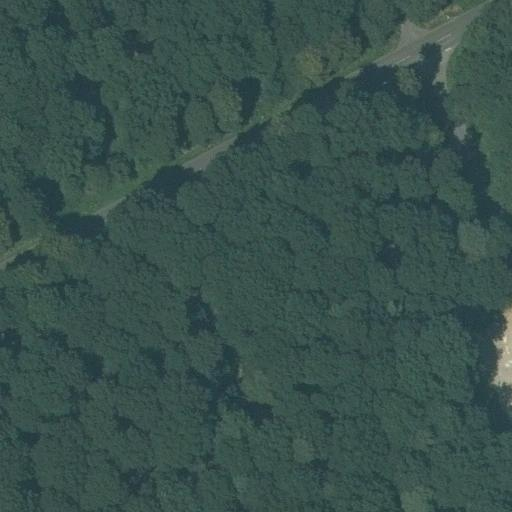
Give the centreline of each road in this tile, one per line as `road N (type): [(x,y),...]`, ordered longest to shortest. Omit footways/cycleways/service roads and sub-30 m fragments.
road 1 (secondary): [(0,278),(417,49)]
road 2 (unclassified): [(511,228),(417,49)]
